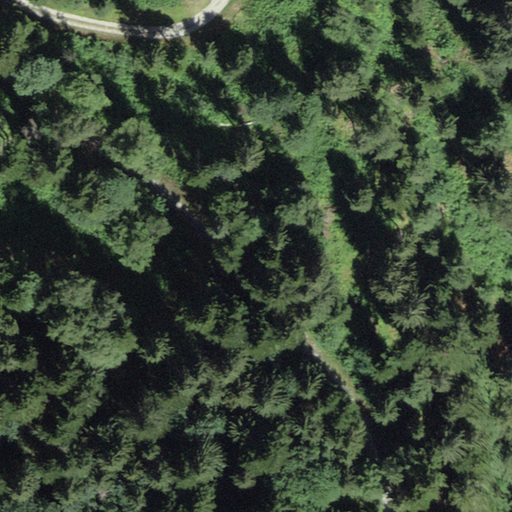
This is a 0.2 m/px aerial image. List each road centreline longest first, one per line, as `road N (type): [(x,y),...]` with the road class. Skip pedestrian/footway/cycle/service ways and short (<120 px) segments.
road 1 (track): [(0,72),(181,208),(337,383),(390,511)]
road 2 (track): [(219,0),(167,30),(78,20),(22,0)]
